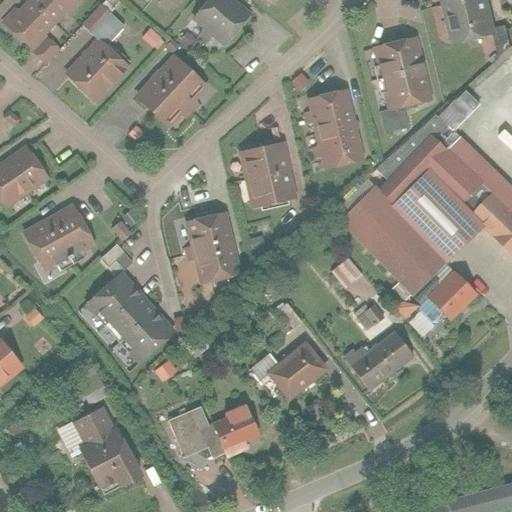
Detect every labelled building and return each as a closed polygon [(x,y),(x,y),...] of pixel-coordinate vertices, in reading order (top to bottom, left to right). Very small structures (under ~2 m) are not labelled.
[(4,0),(0,5),(0,27),(18,45),(61,0),(4,0)] [(188,0),(180,10),(195,24),(210,36),(238,4),(233,0),(188,0)] [(474,0),(426,0),(435,37),(480,27),(474,0)] [(52,72),(81,99),(117,61),(93,38),(111,19),(96,5),(76,26),(86,36),(52,72)] [(421,94),(404,29),(358,40),(374,105),(421,94)] [(21,48),(29,57),(44,43),(36,34),(21,48)] [(161,51),(118,96),(150,125),(166,107),(174,114),(188,99),(181,93),(192,80),(161,51)] [(350,153),(334,80),(295,89),(311,162),(350,153)] [(367,110),(371,126),(395,120),(391,105),(367,110)] [(422,110),(363,163),(375,176),(434,124),(422,110)] [(500,210),(496,205),(506,196),(445,129),(411,160),(474,225),(476,224),(480,228),(479,230),(499,252),(511,240),(511,216),(503,207),(500,210)] [(240,192),(254,189),(257,199),(284,193),(269,134),(242,141),(245,153),(231,157),(240,192)] [(0,198),(33,175),(10,144),(0,151),(0,198)] [(414,163),(375,200),(430,257),(468,221),(414,163)] [(357,184),(324,216),(397,291),(430,259),(357,184)] [(82,242),(62,201),(13,224),(33,266),(82,242)] [(228,271),(212,205),(175,214),(190,279),(228,271)] [(116,227),(107,215),(100,220),(109,232),(116,227)] [(105,238),(87,252),(99,268),(117,254),(105,238)] [(335,250),(317,264),(330,281),(348,267),(335,250)] [(108,265),(70,299),(123,358),(161,324),(108,265)] [(414,292),(434,315),(464,289),(444,266),(414,292)] [(288,314),(275,295),(265,302),(278,321),(288,314)] [(380,320),(332,355),(354,386),(403,352),(380,320)] [(291,334),(252,361),(274,391),(312,364),(291,334)] [(0,369),(10,363),(0,349),(0,369)] [(94,386),(86,369),(69,376),(76,393),(94,386)] [(210,404),(215,416),(201,422),(210,442),(244,427),(236,407),(231,395),(210,404)] [(187,399),(154,412),(172,450),(177,441),(191,450),(205,445),(187,399)] [(117,453),(107,434),(90,402),(47,425),(58,446),(65,443),(91,490),(103,483),(127,470),(117,453)] [(260,420),(252,402),(240,407),(249,425),(260,420)] [(511,473),(430,493),(434,511),(444,511),(511,495),(511,473)]
